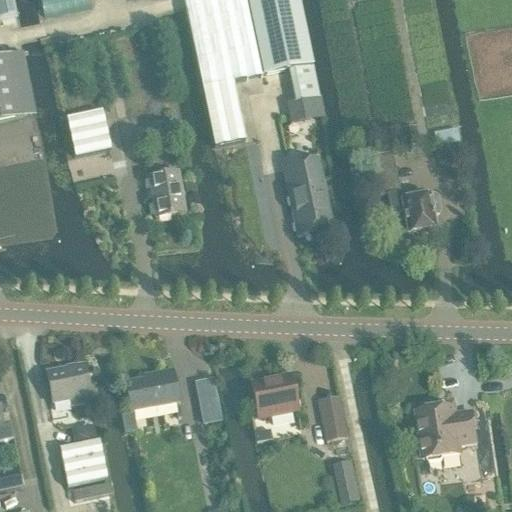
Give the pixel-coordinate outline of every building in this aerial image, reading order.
[(0,0),(0,22),(16,20),(11,0),(0,0)] [(181,0),(214,150),(244,144),(233,87),(241,85),(244,85),(243,83),(259,80),(242,0),(181,0)] [(295,0),(242,0),(259,80),(286,74),(293,105),(286,107),(291,127),(322,121),(324,120),(320,100),(319,100),(316,100),(295,0)] [(0,124),(22,120),(9,57),(0,58),(0,124)] [(101,113),(66,121),(74,160),(110,153),(101,113)] [(435,148),(457,144),(455,132),(433,136),(435,148)] [(432,220),(434,220),(436,219),(439,215),(437,201),(432,198),(400,204),(391,156),(370,160),(378,199),(386,198),(390,219),(402,217),(406,238),(419,236),(422,238),(429,237),(431,233),(435,232),(432,220)] [(296,240),(305,239),(310,242),(318,240),(321,235),(330,234),(321,184),(316,161),(281,168),(286,191),(296,240)] [(153,222),(184,217),(177,176),(147,181),(153,222)] [(483,370),(492,370),(492,362),(484,361),(483,370)] [(69,403),(70,410),(90,406),(83,370),(46,378),(52,407),(69,403)] [(177,407),(170,374),(149,378),(150,382),(123,387),(129,416),(177,407)] [(256,423),(296,415),(289,380),(249,388),(256,423)] [(213,384),(197,387),(205,426),(220,423),(213,384)] [(329,423),(322,424),(325,444),(345,440),(338,401),(325,404),(329,423)] [(419,444),(417,446),(419,458),(421,459),(423,459),(424,462),(427,462),(427,464),(429,466),(441,464),(443,462),(443,460),(460,457),(459,449),(477,447),(472,415),(454,418),(453,410),(417,415),(421,443),(419,444)] [(0,445),(12,443),(8,426),(1,427),(0,423),(0,445)] [(256,445),(271,442),(269,433),(254,436),(256,445)] [(98,443),(58,452),(66,491),(106,482),(98,443)]
